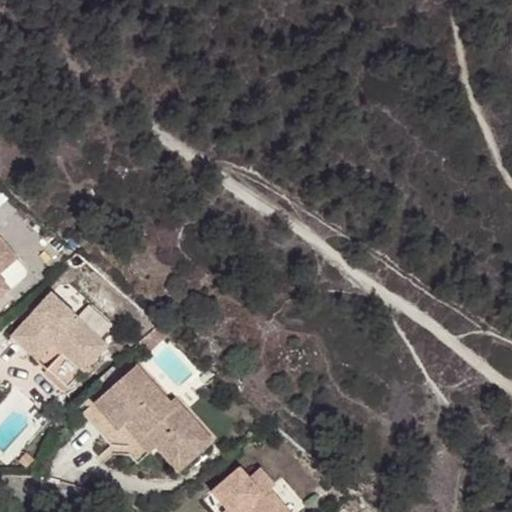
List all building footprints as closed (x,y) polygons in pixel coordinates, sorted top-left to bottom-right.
[(0,297),(12,287),(0,271),(0,270),(19,253),(0,231),(0,297)] [(57,334),(83,362),(100,346),(48,291),(6,326),(33,356),(49,341),(57,334)] [(153,355),(172,339),(159,328),(142,343),(153,355)] [(75,370),(83,362),(57,334),(49,341),(75,370)] [(143,437),(155,453),(173,472),(207,444),(171,401),(165,408),(132,370),(93,402),(116,430),(99,443),(107,452),(130,447),(135,442),(137,444),(143,437)] [(116,430),(93,402),(76,415),(99,443),(116,430)] [(149,457),(155,453),(143,437),(137,444),(149,457)] [(284,511),(290,507),(280,494),(285,490),(266,467),(251,477),(247,472),(222,493),(234,511),(237,511),(240,510),(241,511),(284,511)]
